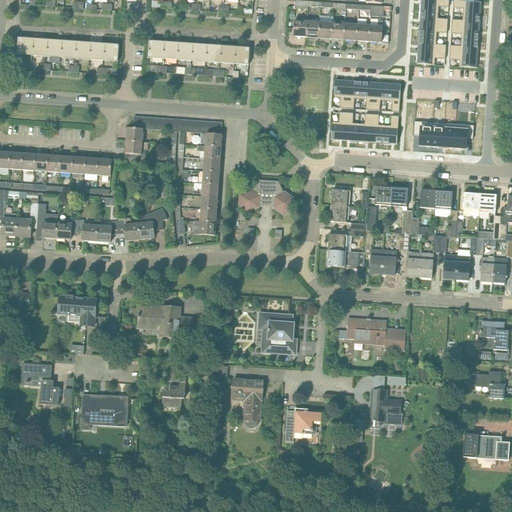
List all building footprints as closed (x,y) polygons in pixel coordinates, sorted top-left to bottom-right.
[(448,0),(421,0),(420,11),(438,13),(438,9),(439,7),(449,8),(449,1),(449,0),(448,0)] [(453,8),(463,9),(463,10),(463,14),(481,15),(481,2),(453,0),(453,8)] [(308,9),(308,7),(308,1),(295,1),(295,9),(308,9)] [(371,6),(359,5),(358,10),(358,19),(362,20),(363,10),(371,11),(371,6)] [(384,7),(371,6),(371,11),(371,16),(383,17),(384,11),(391,11),(391,7),(384,7)] [(420,11),(419,25),(447,27),(448,22),(448,20),(438,19),(438,13),(420,11)] [(452,20),(452,27),(480,29),(480,28),(481,15),(463,14),(462,20),(462,21),(452,20)] [(319,22),(318,39),(331,39),(332,23),(333,18),(320,17),(320,19),(319,22)] [(370,26),(369,42),(382,43),(383,20),(371,20),(370,26)] [(293,37),(306,38),(307,22),(294,21),(293,37)] [(319,22),(307,22),(306,38),(318,39),(319,22)] [(332,23),(331,39),(344,40),(345,24),(332,23)] [(344,40),(356,41),(357,25),(345,24),(344,40)] [(369,42),(370,26),(357,25),(356,41),(369,42)] [(419,25),(419,38),(436,39),(437,33),(447,34),(447,27),(419,25)] [(452,27),(451,34),(461,35),(461,41),(479,42),(480,29),(452,27)] [(17,55),(32,56),(33,39),(18,38),(17,55)] [(419,38),(418,51),(446,52),(446,45),(436,45),(436,39),(419,38)] [(32,56),(46,57),(47,40),(33,39),(32,56)] [(61,41),(47,40),(46,57),(60,58),(61,41)] [(61,41),(60,58),(75,59),(76,42),(61,41)] [(162,59),(163,42),(149,41),(148,58),(162,59)] [(450,46),(450,53),(478,55),(479,42),(461,41),(461,47),(450,46)] [(76,42),(75,59),(89,60),(90,43),(76,42)] [(163,42),(162,59),(177,60),(178,43),(163,42)] [(105,44),(90,43),(89,60),(103,61),(105,44)] [(192,44),(178,43),(177,60),(191,61),(192,44)] [(119,45),(105,44),(103,61),(118,62),(119,45)] [(205,62),(207,45),(192,44),(191,61),(205,62)] [(220,63),(221,46),(207,45),(205,62),(220,63)] [(234,64),(235,47),(221,46),(220,63),(234,64)] [(235,47),(234,64),(248,65),(250,48),(235,47)] [(418,51),(417,64),(435,65),(435,59),(445,60),(446,52),(418,51)] [(450,53),(449,60),(453,60),(460,61),(459,61),(459,67),(477,68),(478,55),(450,53)] [(335,82),(334,98),(340,98),(340,108),(347,109),(349,81),(335,80),(335,82)] [(349,81),(347,109),(354,109),(354,99),(355,99),(360,100),(362,82),(349,81)] [(362,82),(360,100),(366,100),(366,110),(373,111),(375,83),(362,82)] [(375,83),(373,111),(380,111),(380,107),(380,101),(386,101),(388,84),(375,83)] [(388,84),(386,101),(392,102),(392,108),(392,112),(399,112),(399,113),(399,112),(401,85),(388,84)] [(332,122),(331,140),(344,141),(346,113),(339,113),(339,117),(339,123),(338,123),(332,122)] [(346,113),(344,141),(357,142),(359,124),(353,124),(353,114),(346,113)] [(359,124),(357,142),(370,143),(372,115),(365,114),(365,125),(359,124)] [(372,115),(370,143),(383,144),(385,126),(379,126),(379,125),(379,115),(372,115)] [(385,126),(383,144),(397,145),(399,117),(398,117),(391,116),(391,120),(391,126),(385,126)] [(415,122),(414,135),(420,136),(419,146),(431,147),(433,123),(415,122)] [(433,123),(431,147),(438,147),(443,148),(444,124),(433,123)] [(444,124),(443,148),(448,148),(454,149),(456,125),(444,124)] [(456,125),(454,149),(466,149),(467,139),(473,139),(474,126),(456,125)] [(143,129),(138,129),(133,129),(127,128),(126,141),(142,142),(143,129)] [(215,134),(210,134),(206,134),(205,147),(199,146),(221,148),(222,135),(221,135),(215,134)] [(142,142),(126,141),(125,161),(137,162),(137,160),(145,160),(146,151),(141,151),(142,142)] [(220,161),(221,148),(199,146),(198,152),(204,152),(204,159),(220,161)] [(0,168),(10,169),(11,153),(0,152),(0,168)] [(22,170),(23,154),(11,153),(10,169),(22,170)] [(35,171),(36,155),(23,154),(22,170),(35,171)] [(35,171),(48,172),(49,156),(36,155),(35,171)] [(60,173),(61,157),(49,156),(48,172),(60,173)] [(74,158),(61,157),(60,173),(73,174),(74,158)] [(86,175),(87,158),(74,158),(73,174),(86,175)] [(86,175),(100,176),(101,160),(87,158),(86,175)] [(204,159),(203,172),(219,173),(220,161),(204,159)] [(112,160),(101,160),(100,176),(111,176),(112,160)] [(189,171),(182,170),(177,170),(177,183),(181,183),(182,177),(189,177),(189,171)] [(219,186),(219,173),(203,172),(202,185),(219,186)] [(293,210),(293,208),(294,199),(285,193),(284,193),(278,182),(273,181),(273,183),(263,182),(263,181),(258,180),(251,191),(250,191),(240,195),(239,206),(249,213),(259,208),(259,206),(274,207),(274,209),(283,215),(293,210)] [(218,198),(219,186),(202,185),(194,184),(194,189),(202,190),(201,197),(218,198)] [(391,207),(392,188),(376,187),(375,206),(391,207)] [(392,188),(391,207),(402,208),(407,208),(407,199),(408,189),(392,188)] [(0,214),(5,214),(5,209),(7,209),(7,202),(8,202),(8,195),(19,196),(19,192),(0,190),(0,214)] [(332,190),(331,206),(349,208),(350,191),(332,190)] [(420,200),(419,209),(435,210),(436,191),(421,190),(420,200)] [(435,210),(451,211),(453,192),(436,191),(435,210)] [(31,218),(38,218),(38,211),(39,204),(39,199),(38,199),(38,194),(27,193),(27,198),(32,199),(31,218)] [(479,213),(481,194),(464,193),(463,215),(479,216),(479,213)] [(493,240),(499,241),(501,217),(495,216),(497,195),(481,194),(479,213),(489,214),(488,224),(494,224),(493,240)] [(501,217),(499,241),(506,241),(507,225),(507,223),(511,223),(511,196),(508,196),(507,206),(507,208),(504,207),(503,217),(501,217)] [(201,197),(201,210),(217,211),(218,198),(201,197)] [(38,211),(38,218),(37,230),(43,231),(42,238),(56,239),(58,223),(58,215),(46,214),(46,205),(39,204),(38,211)] [(349,208),(331,206),(330,222),(348,223),(349,208)] [(367,232),(373,232),(373,231),(375,231),(377,208),(368,207),(368,209),(367,225),(367,232)] [(162,208),(151,213),(138,219),(139,224),(140,240),(154,238),(154,231),(160,230),(163,230),(162,222),(167,219),(162,208)] [(216,223),(217,211),(201,210),(200,222),(194,221),(194,222),(216,223)] [(402,230),(402,234),(403,234),(405,234),(410,235),(411,235),(412,219),(413,212),(407,211),(403,211),(402,222),(402,230)] [(458,212),(451,211),(450,237),(456,238),(457,222),(458,212)] [(2,235),(16,236),(18,220),(18,215),(5,214),(4,219),(2,235)] [(126,241),(140,240),(139,224),(131,225),(130,218),(124,219),(124,217),(118,217),(119,221),(118,221),(120,234),(125,234),(126,241)] [(412,219),(411,235),(428,236),(429,228),(418,227),(419,219),(412,219)] [(18,220),(16,236),(30,237),(31,221),(18,220)] [(72,224),(58,223),(56,239),(71,240),(71,233),(77,233),(78,220),(72,220),(72,224)] [(97,242),(98,226),(84,225),(84,220),(78,220),(77,233),(83,234),(82,241),(97,242)] [(105,226),(98,226),(97,242),(111,243),(111,235),(120,234),(118,221),(111,221),(111,223),(106,222),(105,226)] [(215,236),(216,223),(194,222),(194,227),(199,227),(199,235),(215,236)] [(372,250),(373,232),(367,232),(366,237),(366,244),(365,253),(365,255),(371,256),(369,274),(370,274),(370,273),(382,274),(384,251),(372,250)] [(328,251),(350,252),(351,236),(350,236),(329,235),(328,251)] [(365,253),(350,252),(328,251),(327,267),(345,268),(345,261),(352,261),(352,259),(358,259),(357,269),(364,269),(365,255),(365,253)] [(384,251),(382,274),(394,274),(394,276),(395,276),(396,266),(396,252),(384,251)] [(419,276),(421,254),(408,253),(406,277),(407,277),(407,275),(419,276)] [(434,255),(421,254),(419,276),(432,277),(431,279),(432,279),(434,255)] [(456,279),(458,256),(445,255),(443,279),(444,279),(444,278),(456,279)] [(471,257),(458,256),(456,279),(468,280),(468,281),(469,281),(471,257)] [(493,281),(494,259),(482,258),(480,282),(481,282),(481,280),(493,281)] [(507,260),(494,259),(493,281),(504,282),(504,284),(505,284),(507,260)] [(25,307),(29,307),(30,295),(11,293),(10,306),(12,306),(12,314),(25,314),(25,307)] [(68,322),(81,323),(81,325),(87,326),(94,326),(95,308),(83,307),(84,299),(60,297),(59,313),(68,314),(68,322)] [(180,317),(180,308),(162,307),(162,310),(156,309),(156,308),(139,307),(138,329),(161,331),(160,337),(178,338),(178,337),(193,338),(194,318),(180,317)] [(260,314),(259,329),(268,330),(268,331),(269,332),(267,353),(295,355),(296,341),(292,340),(294,324),(292,324),(292,316),(260,314)] [(405,352),(405,340),(406,330),(386,329),(387,321),(371,320),(371,319),(367,318),(366,322),(356,321),(356,319),(348,318),(347,331),(339,330),(338,339),(354,340),(354,344),(355,344),(355,341),(365,342),(376,343),(376,345),(384,346),(384,350),(405,352)] [(494,350),(497,350),(507,351),(508,331),(502,331),(503,323),(505,323),(481,321),(481,330),(480,330),(480,337),(495,338),(494,350)] [(446,358),(446,359),(461,359),(461,347),(456,347),(456,342),(447,342),(447,348),(446,358)] [(193,352),(184,351),(184,362),(193,362),(193,352)] [(229,354),(222,353),(221,362),(229,363),(229,354)] [(51,367),(41,366),(23,365),(22,382),(41,383),(40,405),(48,405),(58,406),(60,388),(53,388),(54,381),(49,381),(49,375),(50,375),(51,367)] [(204,365),(203,375),(208,376),(208,380),(213,380),(214,366),(204,365)] [(501,373),(491,372),(490,372),(490,376),(476,375),(475,379),(474,382),(475,382),(475,385),(490,385),(489,398),(504,399),(505,385),(499,384),(500,373),(501,373)] [(186,377),(177,376),(167,375),(166,390),(163,390),(162,407),(172,407),(182,408),(182,399),(185,399),(186,377)] [(388,377),(388,385),(405,386),(405,378),(404,378),(388,377)] [(257,425),(257,422),(259,422),(261,397),(262,397),(263,382),(233,380),(232,395),(232,400),(246,401),(244,421),(247,421),(246,424),(246,426),(247,427),(248,428),(249,429),(250,429),(253,429),(254,429),(255,428),(256,427),(257,426),(257,425)] [(387,391),(383,391),(373,390),(372,401),(374,401),(373,406),(372,406),(371,421),(373,421),(373,422),(385,423),(386,414),(400,415),(401,402),(392,402),(392,403),(386,402),(387,391)] [(82,395),(81,425),(81,430),(89,430),(89,421),(117,422),(117,420),(123,420),(127,420),(127,418),(128,397),(104,396),(104,399),(90,398),(91,395),(82,395)] [(445,406),(445,413),(457,414),(457,406),(445,406)] [(317,422),(321,423),(322,413),(308,412),(308,410),(295,409),(295,420),(287,419),(285,443),(293,443),(294,433),(316,435),(317,422)] [(464,435),(462,458),(476,459),(477,454),(496,455),(496,460),(508,461),(509,453),(509,443),(502,443),(502,437),(500,437),(500,439),(493,439),(493,438),(478,436),(478,435),(478,436),(464,435)]
